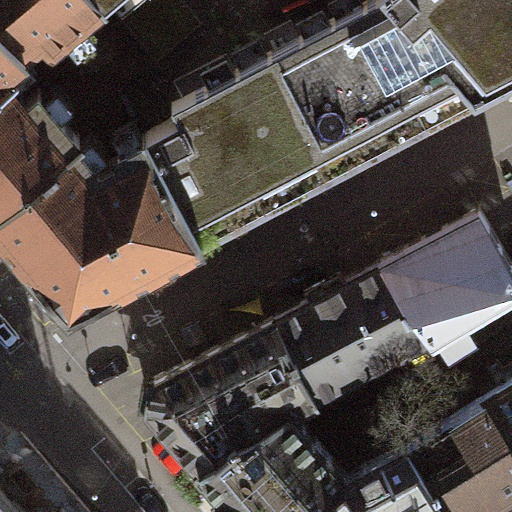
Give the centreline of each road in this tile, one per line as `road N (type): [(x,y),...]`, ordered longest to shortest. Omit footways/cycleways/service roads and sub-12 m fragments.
road 1 (residential): [(1,379),(313,230),(511,109)]
road 2 (residential): [(114,511),(1,379)]
